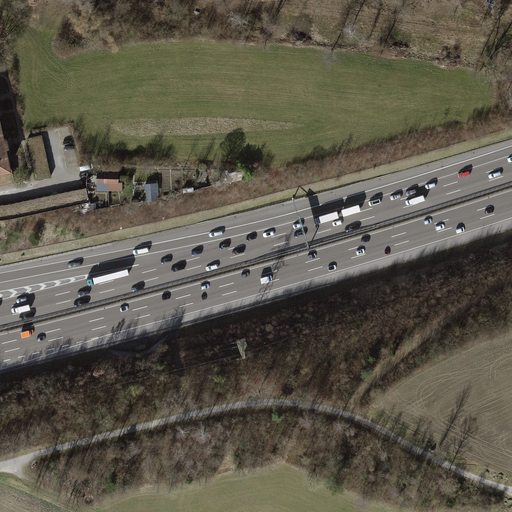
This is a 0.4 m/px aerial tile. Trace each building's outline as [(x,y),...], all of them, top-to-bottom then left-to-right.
[(0,168),(9,166),(0,130),(0,168)] [(37,180),(51,177),(42,135),(27,138),(37,180)] [(109,183),(119,183),(119,182),(119,172),(104,171),(104,172),(97,172),(97,182),(104,182),(109,183)] [(243,172),(227,173),(227,182),(244,179),(243,172)] [(104,182),(97,182),(97,191),(109,191),(109,183),(104,182)] [(109,183),(109,191),(122,190),(122,182),(119,182),(119,183),(109,183)] [(158,182),(144,184),(145,190),(146,192),(147,200),(156,199),(155,194),(156,194),(156,190),(159,189),(158,182)] [(0,219),(15,218),(89,202),(86,187),(11,204),(0,205),(0,219)] [(93,490),(87,483),(79,490),(85,497),(93,490)]
